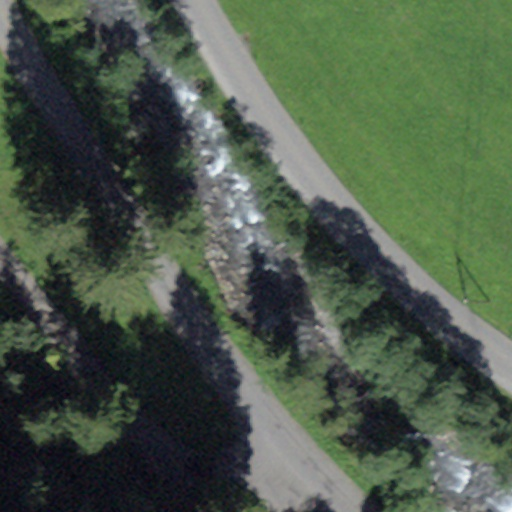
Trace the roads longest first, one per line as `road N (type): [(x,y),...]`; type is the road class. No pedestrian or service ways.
road 1 (tertiary): [(339,511),(287,472),(32,82),(0,10)]
road 2 (tertiary): [(201,0),(308,172),(463,334),(511,369)]
road 3 (track): [(287,472),(188,473),(0,266)]
